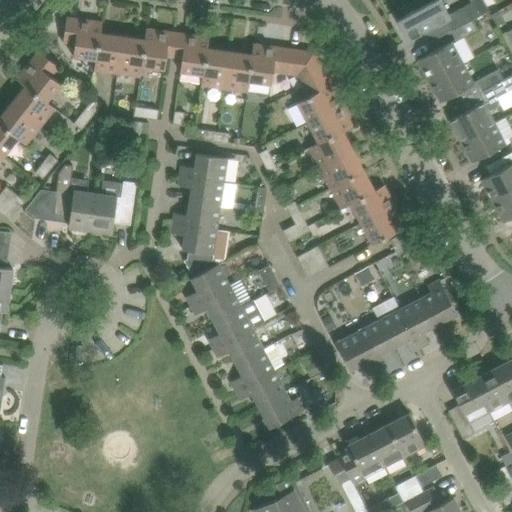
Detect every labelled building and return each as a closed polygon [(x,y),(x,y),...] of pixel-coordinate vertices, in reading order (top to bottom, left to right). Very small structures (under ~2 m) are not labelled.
[(440,0),(432,0),(414,10),(396,19),(408,41),(445,21),(450,30),(472,19),(489,10),(483,0),(469,0),(471,2),(448,14),(440,0)] [(499,10),(491,14),(497,25),(505,21),(499,10)] [(67,16),(64,36),(63,42),(75,43),(73,56),(87,58),(92,19),(67,16)] [(92,19),(87,58),(96,59),(94,70),(112,72),(117,34),(101,32),(102,21),(92,19)] [(472,19),(450,30),(456,41),(474,32),(477,30),(472,19)] [(139,65),(142,66),(164,69),(170,31),(146,27),(145,38),(143,38),(139,65)] [(180,71),(200,74),(203,74),(205,74),(209,47),(208,47),(209,36),(185,33),(180,71)] [(117,34),(112,72),(140,76),(142,66),(139,65),(143,38),(117,34)] [(418,59),(429,80),(462,62),(451,41),(418,59)] [(251,53),(249,81),(272,84),(273,71),(276,46),(253,42),(251,53)] [(276,46),(273,71),(284,73),(288,47),(276,46)] [(205,74),(203,74),(201,85),(224,88),(229,50),(209,47),(205,74)] [(288,47),(284,73),(296,74),(300,49),(288,47)] [(300,49),(296,74),(297,75),(298,75),(320,63),(314,51),(300,49)] [(38,50),(22,70),(16,78),(24,85),(46,102),(47,101),(61,83),(51,75),(59,66),(38,50)] [(229,50),(224,88),(247,91),(249,81),(251,53),(229,50)] [(462,62),(429,80),(440,101),(474,84),(462,62)] [(320,63),(298,75),(303,86),(326,74),(320,63)] [(498,69),(476,80),(482,91),(503,79),(498,69)] [(326,74),(303,86),(308,95),(331,84),(326,74)] [(503,79),(482,91),(488,101),(509,90),(503,79)] [(297,101),(308,122),(342,104),(331,84),(308,95),(297,101)] [(24,85),(11,102),(41,126),(55,108),(47,101),(46,102),(24,85)] [(93,98),(82,113),(90,119),(101,104),(93,98)] [(449,119),(461,140),(494,123),(483,101),(449,119)] [(11,102),(0,116),(0,121),(19,137),(18,138),(26,144),(41,126),(11,102)] [(308,122),(318,142),(319,142),(343,129),(343,130),(353,125),(342,104),(308,122)] [(135,106),(133,116),(157,119),(159,109),(135,106)] [(174,110),(172,123),(182,124),(184,111),(174,110)] [(90,119),(82,113),(74,123),(82,129),(90,119)] [(0,151),(4,155),(18,138),(19,137),(0,121),(0,151)] [(135,121),(134,131),(148,133),(150,123),(135,121)] [(494,123),(461,140),(472,161),(505,144),(494,123)] [(197,126),(186,124),(184,136),(195,138),(197,126)] [(197,126),(195,138),(216,141),(218,131),(205,129),(206,127),(197,126)] [(319,142),(318,142),(309,147),(320,168),(354,150),(343,130),(343,129),(319,142)] [(218,131),(216,141),(228,143),(229,133),(218,131)] [(267,148),(258,153),(264,163),(273,158),(267,148)] [(354,150),(320,168),(330,187),(364,169),(354,150)] [(181,165),(180,177),(224,184),(228,157),(197,152),(195,167),(181,165)] [(50,153),(35,172),(43,178),(58,159),(50,153)] [(273,158),(264,163),(270,174),(278,169),(273,158)] [(511,162),(481,179),(492,200),(511,189),(511,162)] [(56,190),(41,188),(25,208),(36,217),(53,220),(54,213),(70,215),(69,226),(90,229),(95,192),(70,188),(73,165),(66,164),(59,172),(58,180),(56,190)] [(364,169),(330,187),(341,208),(351,203),(350,203),(375,190),(374,189),(364,169)] [(224,184),(180,177),(178,185),(192,187),(189,203),(220,207),(224,184)] [(95,192),(90,229),(112,232),(113,221),(119,222),(122,203),(132,204),(131,210),(133,210),(137,182),(124,180),(121,196),(95,192)] [(350,203),(351,203),(361,223),(395,205),(384,184),(374,189),(375,190),(350,203)] [(6,186),(0,193),(0,211),(10,219),(25,200),(6,186)] [(259,186),(255,209),(263,210),(267,187),(259,186)] [(511,189),(492,200),(504,222),(511,217),(511,189)] [(286,205),(291,214),(300,209),(295,200),(286,205)] [(174,212),(173,224),(217,230),(220,207),(189,203),(188,214),(174,212)] [(395,205),(361,223),(372,243),(406,226),(395,205)] [(300,209),(291,214),(296,223),(283,229),(289,241),(311,229),(300,209)] [(217,230),(173,224),(171,232),(185,234),(182,248),(188,249),(187,258),(184,259),(193,276),(191,277),(219,263),(219,262),(213,253),(217,230)] [(395,249),(403,263),(404,263),(398,251),(415,242),(408,229),(390,239),(395,249)] [(0,242),(0,287),(10,289),(13,268),(2,266),(5,244),(0,242)] [(318,244),(297,256),(308,277),(330,266),(318,244)] [(186,296),(191,306),(231,285),(219,263),(191,277),(198,290),(186,296)] [(269,263),(257,269),(268,290),(280,284),(269,263)] [(431,292),(421,297),(435,325),(448,318),(449,320),(459,316),(439,279),(427,285),(431,292)] [(231,285),(191,306),(195,314),(207,308),(213,319),(241,304),(231,285)] [(0,327),(0,326),(0,310),(7,311),(10,289),(0,287),(0,327)] [(421,297),(400,308),(421,347),(430,343),(423,331),(435,325),(421,297)] [(241,304),(213,319),(220,332),(208,339),(213,348),(253,327),(241,304)] [(400,308),(378,319),(393,347),(405,340),(411,352),(421,347),(400,308)] [(378,319),(357,330),(378,370),(387,365),(380,353),(393,347),(378,319)] [(253,327),(213,348),(218,357),(230,351),(236,363),(264,348),(263,346),(253,327)] [(357,330),(353,333),(335,342),(350,369),(363,363),(369,374),(378,370),(357,330)] [(231,381),(236,391),(276,370),(275,368),(284,363),(273,341),(263,346),(264,348),(236,363),(242,375),(231,381)] [(511,358),(492,369),(509,400),(511,398),(511,358)] [(305,364),(310,377),(323,371),(317,359),(305,364)] [(492,369),(472,379),(488,411),(509,400),(492,369)] [(276,370),(236,391),(240,399),(252,393),(258,405),(287,391),(276,370)] [(488,411),(472,379),(451,390),(459,404),(448,410),(463,438),(474,432),(469,422),(488,411)] [(287,391),(258,405),(270,427),(304,409),(297,397),(291,400),(287,391)] [(409,412),(388,423),(405,455),(425,444),(409,412)] [(388,423),(368,434),(384,466),(405,455),(388,423)] [(347,471),(351,478),(353,482),(384,466),(368,434),(347,444),(349,448),(338,454),(339,456),(343,464),(347,471)] [(500,455),(505,465),(511,461),(511,456),(509,451),(500,455)] [(328,462),(332,469),(343,464),(339,456),(328,462)] [(491,462),(475,470),(480,479),(495,471),(491,462)] [(343,464),(332,469),(336,477),(347,471),(343,464)] [(436,464),(418,473),(415,475),(421,486),(442,475),(436,464)] [(347,471),(336,477),(340,484),(341,483),(351,478),(347,471)] [(310,511),(291,474),(262,489),(268,501),(253,509),(254,511),(310,511)] [(351,478),(341,483),(345,490),(355,485),(353,482),(351,478)] [(416,481),(397,492),(402,501),(421,491),(416,481)] [(355,485),(345,490),(349,498),(359,493),(355,485)] [(461,511),(453,496),(442,502),(433,485),(405,500),(411,511),(461,511)] [(397,492),(367,508),(368,511),(381,511),(402,501),(397,492)] [(359,493),(349,498),(353,505),(363,500),(359,493)] [(363,500),(353,505),(356,511),(358,511),(367,508),(363,500)]
